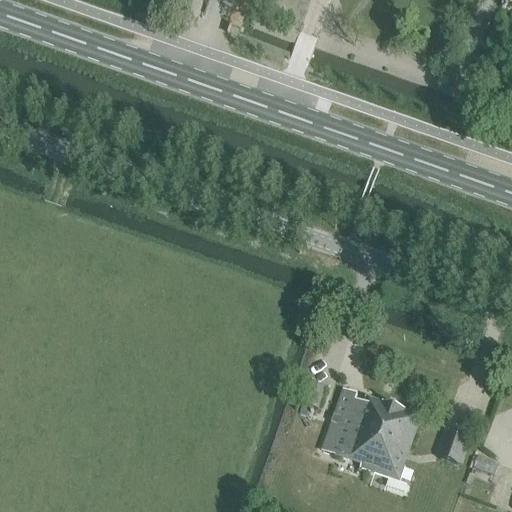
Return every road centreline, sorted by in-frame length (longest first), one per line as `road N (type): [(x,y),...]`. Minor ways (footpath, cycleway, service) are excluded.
road 1 (primary): [(511,192),(0,11)]
road 2 (unclassified): [(511,308),(0,129)]
